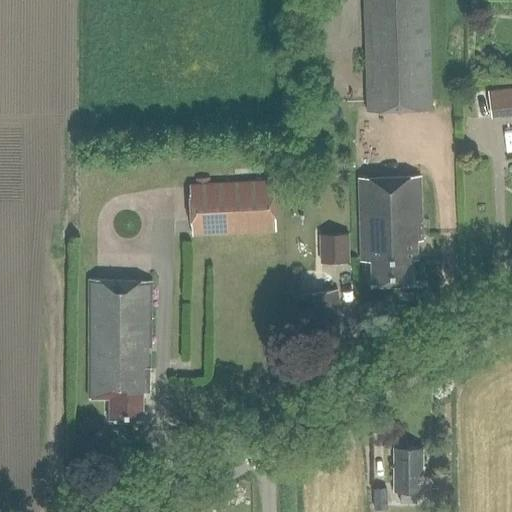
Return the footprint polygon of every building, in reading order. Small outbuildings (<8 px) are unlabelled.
[(364,0),(368,111),(434,109),(430,0),(364,0)] [(511,88),(478,94),(482,119),(511,114),(511,88)] [(422,241),(421,176),(359,178),(361,262),(371,261),(372,285),(413,283),(413,260),(418,260),(417,241),(422,241)] [(191,186),(194,237),(279,232),(276,180),(191,186)] [(350,262),(349,233),(320,235),(321,264),(350,262)] [(151,348),(152,281),(89,279),(88,399),(110,399),(109,420),(143,421),(143,392),(150,392),(151,348)] [(337,291),(305,295),(293,297),(297,325),(309,323),(311,339),(318,338),(319,344),(337,342),(337,336),(343,335),(337,291)] [(394,492),(401,492),(401,502),(417,502),(417,492),(423,492),(423,448),(394,448),(394,492)] [(389,510),(388,488),(375,488),(376,510),(389,510)] [(440,488),(431,488),(432,503),(440,502),(440,488)]
